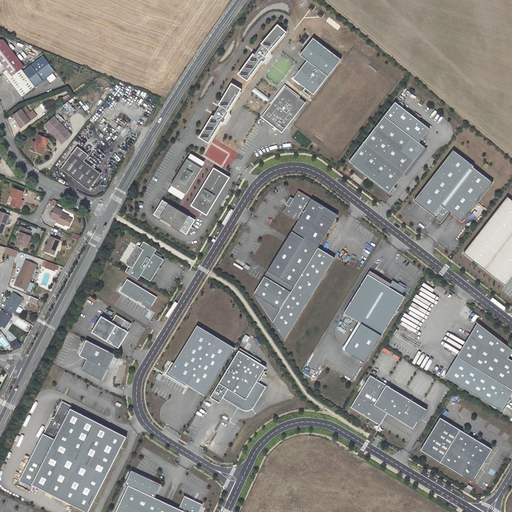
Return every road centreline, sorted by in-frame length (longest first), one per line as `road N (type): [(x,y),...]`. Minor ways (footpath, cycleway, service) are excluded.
road 1 (unclassified): [(239,482),(153,432),(136,386),(254,179),(270,169),(317,170),(511,316)]
road 2 (unclassified): [(239,482),(271,434),(302,421),(322,423),(472,510)]
road 3 (secondary): [(108,214),(27,367)]
road 4 (secondary): [(152,135),(241,0)]
